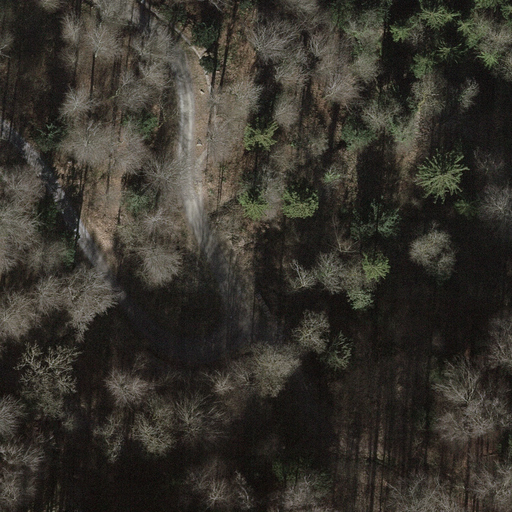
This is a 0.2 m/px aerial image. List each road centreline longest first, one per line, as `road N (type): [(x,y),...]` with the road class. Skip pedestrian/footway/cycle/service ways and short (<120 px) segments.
road 1 (track): [(0,121),(54,179),(109,281),(153,336),(184,350),(206,349),(221,338),(231,309)]
road 2 (track): [(212,248),(185,168),(187,84),(176,55),(154,29),(107,0)]
